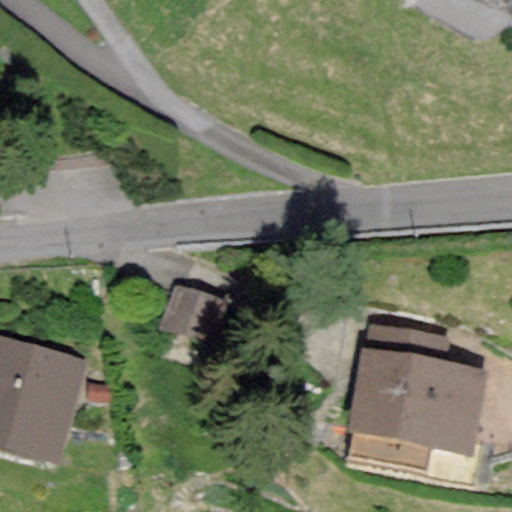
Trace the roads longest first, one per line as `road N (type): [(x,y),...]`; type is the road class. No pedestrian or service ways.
road 1 (unclassified): [(511,203),(0,247)]
road 2 (track): [(16,0),(91,65),(124,84),(145,78)]
